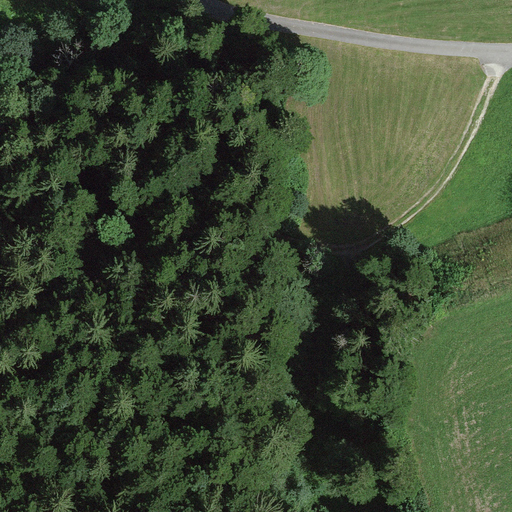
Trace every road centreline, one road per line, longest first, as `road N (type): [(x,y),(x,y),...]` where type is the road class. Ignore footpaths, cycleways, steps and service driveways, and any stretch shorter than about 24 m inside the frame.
road 1 (track): [(0,355),(132,247),(187,223),(239,221),(329,251),(388,232),(447,172),(501,51)]
road 2 (track): [(511,51),(376,40),(266,22),(200,0)]
